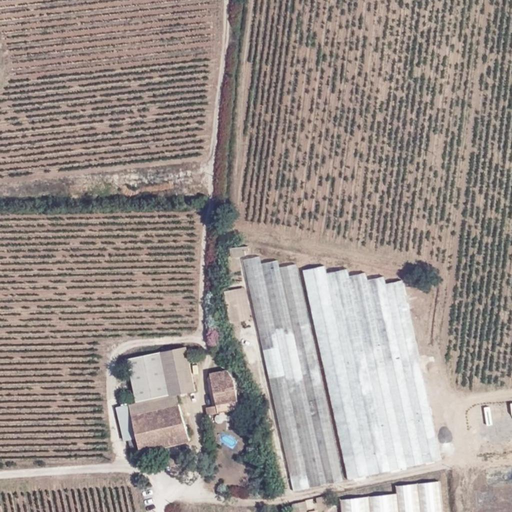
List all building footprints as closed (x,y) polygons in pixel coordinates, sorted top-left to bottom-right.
[(246,250),(250,250),(249,245),(230,247),(231,256),(246,255),(246,250)] [(277,259),(261,262),(259,256),(245,259),(294,489),(342,479),(296,263),(279,266),(277,259)] [(326,272),(324,265),(304,269),(336,421),(349,478),(440,459),(401,279),(384,282),(383,275),(367,278),(366,271),(348,274),(347,269),(326,272)] [(246,287),(225,289),(229,322),(250,319),(246,287)] [(193,379),(186,346),(160,352),(171,394),(176,392),(195,388),(193,379)] [(171,394),(160,352),(127,360),(137,402),(171,394)] [(233,380),(230,380),(229,371),(209,376),(210,385),(213,385),(218,406),(207,408),(209,416),(219,413),(239,409),(233,380)] [(176,392),(171,394),(137,402),(130,404),(133,414),(179,403),(176,392)] [(188,439),(179,403),(133,414),(138,436),(142,451),(188,439)] [(126,439),(129,439),(132,453),(142,451),(138,436),(133,414),(130,404),(118,407),(126,439)] [(341,499),(342,511),(442,511),(440,481),(397,485),(397,493),(341,499)] [(318,502),(328,500),(327,494),(317,496),(318,502)] [(292,502),(294,511),(307,508),(305,499),(292,502)]
